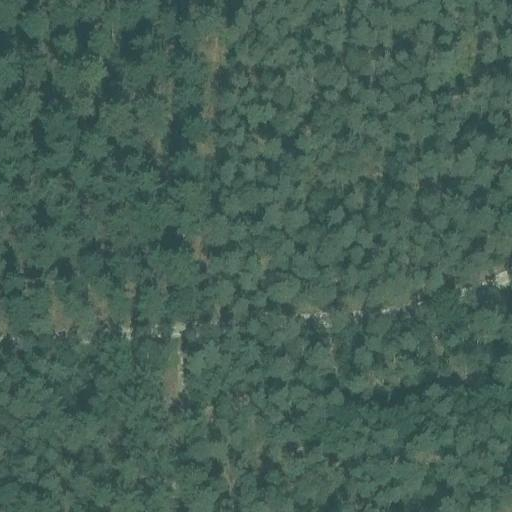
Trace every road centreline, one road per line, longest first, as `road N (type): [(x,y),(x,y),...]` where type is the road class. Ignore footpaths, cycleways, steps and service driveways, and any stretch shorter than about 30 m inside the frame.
road 1 (track): [(511,271),(407,306),(172,330),(165,511)]
road 2 (track): [(0,343),(172,330)]
